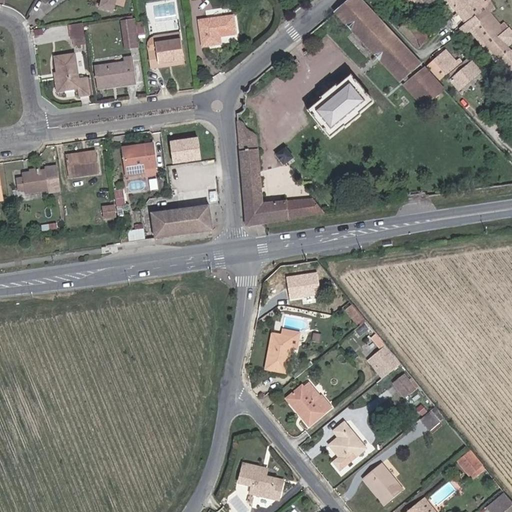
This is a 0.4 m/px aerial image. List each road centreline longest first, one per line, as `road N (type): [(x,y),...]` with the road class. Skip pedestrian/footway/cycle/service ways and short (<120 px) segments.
road 1 (primary): [(239,251),(511,209)]
road 2 (primary): [(0,285),(239,251)]
road 3 (residential): [(204,109),(35,134)]
road 4 (unclassified): [(340,511),(231,382)]
road 5 (unclassified): [(223,97),(341,0)]
road 6 (unclassified): [(194,511),(212,474),(231,382)]
road 7 (unclassified): [(0,12),(27,37),(35,134)]
road 8 (unclassified): [(222,119),(239,251)]
road 9 (unclassified): [(231,382),(246,281),(239,251)]
